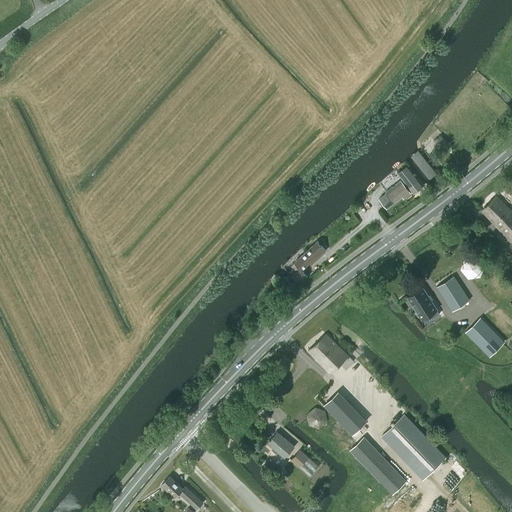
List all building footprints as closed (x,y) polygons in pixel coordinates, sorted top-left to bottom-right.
[(441,149),(448,144),(441,135),(434,140),(441,149)] [(435,173),(418,152),(412,157),(429,178),(435,173)] [(406,166),(397,173),(408,187),(417,181),(406,166)] [(403,199),(410,193),(400,180),(385,192),(385,193),(378,198),(386,208),(402,196),(403,199)] [(482,211),(511,241),(511,240),(511,212),(496,197),(482,211)] [(291,267),(293,269),(288,273),(291,276),(299,285),(308,276),(302,270),(309,263),(311,265),(325,251),(316,242),(305,253),(291,267)] [(453,275),(436,286),(452,311),(469,300),(453,275)] [(422,319),(429,314),(432,318),(439,314),(436,310),(437,310),(422,287),(407,297),(416,311),(415,313),(417,316),(420,316),(422,319)] [(465,334),(482,351),(486,356),(496,347),(491,342),(498,336),(481,318),(465,334)] [(330,373),(338,365),(348,355),(335,344),(325,334),(308,352),(330,373)] [(350,435),(365,419),(337,392),(322,405),(350,435)] [(327,421),(326,417),(330,413),(329,409),(326,412),(326,411),(315,407),(307,414),(309,425),(319,428),(327,421)] [(404,414),(381,436),(423,479),(445,457),(404,414)] [(277,433),(268,443),(284,457),(293,447),(277,433)] [(406,481),(364,437),(350,450),(392,494),(406,481)] [(300,450),(291,460),(299,467),(300,467),(309,476),(317,467),(307,458),(308,457),(300,450)] [(269,460),(264,465),(275,475),(280,470),(269,460)] [(179,492),(190,504),(196,509),(203,502),(185,485),(182,488),(170,476),(162,485),(174,497),(179,492)]
